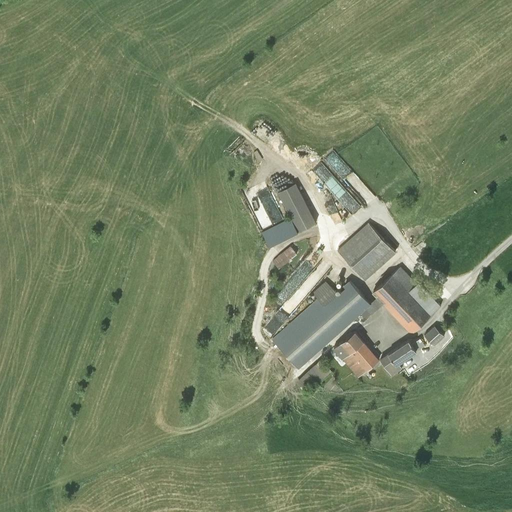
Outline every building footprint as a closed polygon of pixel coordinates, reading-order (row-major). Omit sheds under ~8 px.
[(318,223),(297,182),(279,192),(291,215),(298,230),(299,232),(318,223)] [(291,215),(261,230),(269,245),(298,230),(291,215)] [(367,282),(398,253),(369,223),(338,252),(367,282)] [(279,266),(299,253),(293,244),(273,257),(279,266)] [(400,269),(373,294),(413,338),(440,313),(400,269)] [(350,280),(336,291),(326,282),(312,294),(317,300),(272,343),(300,371),(372,306),(350,280)] [(434,328),(424,337),(433,346),(443,337),(434,328)] [(381,362),(356,333),(334,351),(358,381),(381,362)] [(381,362),(392,378),(401,371),(398,366),(416,355),(426,348),(422,341),(413,346),(409,341),(381,362)] [(315,366),(297,383),(308,394),(326,377),(315,366)]
